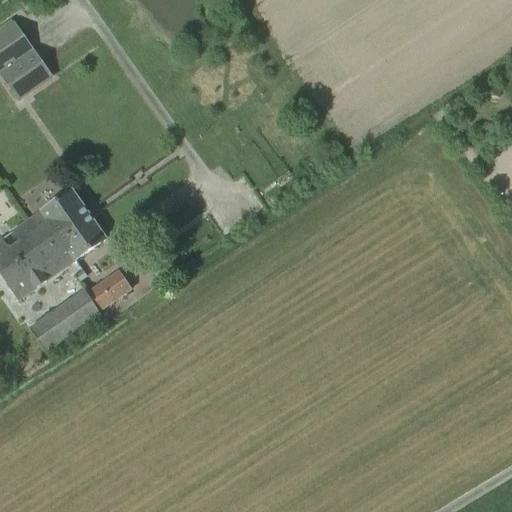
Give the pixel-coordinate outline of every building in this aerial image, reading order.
[(15,20),(0,30),(0,70),(20,99),(53,76),(15,20)] [(40,213),(28,221),(45,247),(59,237),(76,262),(108,240),(73,189),(39,212),(40,213)] [(45,247),(28,221),(0,240),(0,274),(19,302),(76,262),(59,237),(45,247)] [(86,293),(99,313),(133,291),(119,271),(93,289),(86,293)] [(101,316),(84,291),(29,329),(33,335),(47,355),(53,350),(101,316)]
